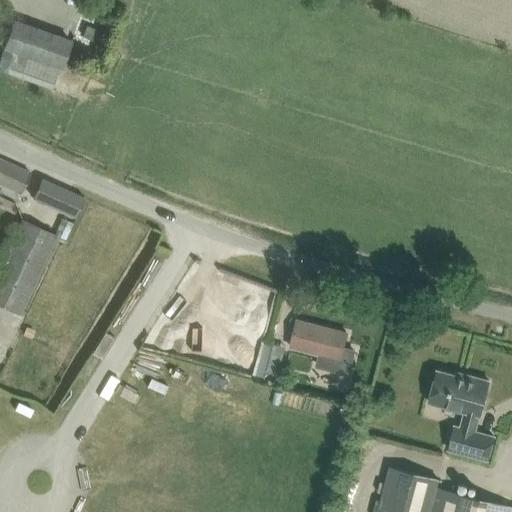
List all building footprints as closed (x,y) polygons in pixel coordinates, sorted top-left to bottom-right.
[(14,21),(4,47),(61,68),(71,41),(14,21)] [(86,26),(82,36),(94,41),(98,31),(86,26)] [(4,47),(0,59),(0,70),(53,90),(61,68),(4,47)] [(0,183),(21,194),(30,173),(0,159),(0,183)] [(76,217),(85,198),(41,178),(32,197),(76,217)] [(22,220),(0,266),(0,304),(20,314),(56,236),(22,220)] [(299,320),(294,339),(291,348),(319,355),(318,359),(316,368),(349,376),(356,349),(342,346),(346,332),(299,320)] [(128,370),(162,382),(170,362),(136,349),(128,370)] [(281,363),(269,360),(266,371),(278,374),(281,363)] [(438,370),(429,402),(465,412),(461,427),(455,426),(449,450),(488,460),(494,437),(475,431),(479,415),(480,416),(489,381),(465,374),(464,377),(438,370)] [(511,511),(511,507),(436,487),(438,479),(391,467),(379,511),(511,511)]
